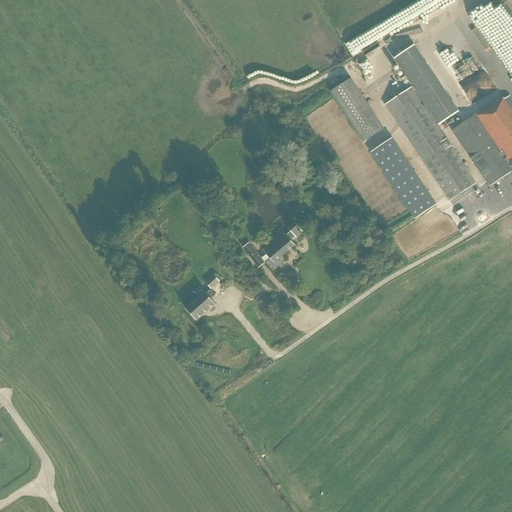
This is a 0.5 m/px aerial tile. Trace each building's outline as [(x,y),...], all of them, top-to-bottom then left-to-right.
[(447,43),(437,51),(456,73),(466,65),(447,43)] [(458,111),(414,45),(393,59),(412,88),(437,125),(458,111)] [(478,85),(485,82),(481,73),(474,76),(478,85)] [(364,142),(384,129),(351,78),(331,92),(364,142)] [(437,125),(412,88),(386,105),(450,201),(476,184),(449,143),(437,125)] [(498,103),(497,101),(453,131),(490,187),(511,172),(511,99),(510,96),(506,99),(506,98),(498,103)] [(436,206),(391,139),(371,152),(416,219),(436,206)] [(304,233),(295,223),(288,229),(291,232),(287,236),(284,233),(263,251),(266,255),(262,258),(257,252),(250,243),(243,249),(250,258),(259,269),(266,263),(265,262),(270,258),(274,264),(295,245),(292,242),(296,238),(297,239),(304,233)] [(205,283),(210,288),(219,281),(214,275),(205,283)] [(204,292),(186,308),(197,321),(216,304),(211,299),(216,295),(212,289),(206,294),(204,292)]
